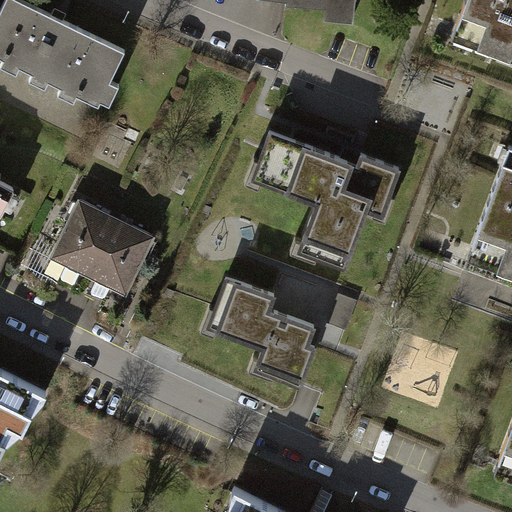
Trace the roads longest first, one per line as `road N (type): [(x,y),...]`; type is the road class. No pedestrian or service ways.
road 1 (residential): [(465,511),(172,393),(0,306)]
road 2 (residential): [(140,0),(345,82)]
